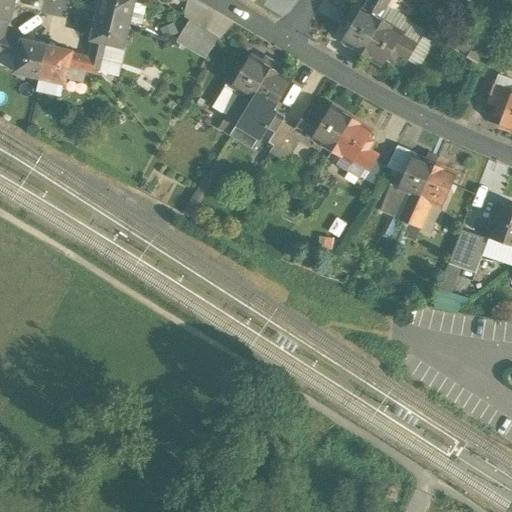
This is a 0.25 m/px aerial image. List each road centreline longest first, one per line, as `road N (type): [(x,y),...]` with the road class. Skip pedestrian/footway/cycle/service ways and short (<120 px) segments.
road 1 (track): [(0,215),(427,476)]
road 2 (residential): [(291,42),(400,107),(511,154)]
